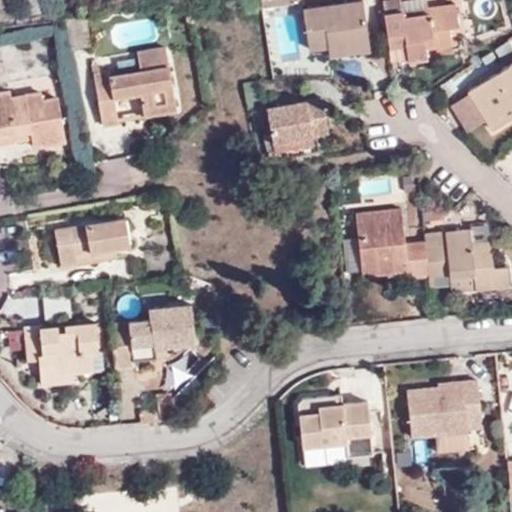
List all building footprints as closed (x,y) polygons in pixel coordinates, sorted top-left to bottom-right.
[(43,9),(41,0),(30,0),(33,11),(43,9)] [(330,46),(370,40),(364,0),(304,10),(310,50),(330,46)] [(401,0),(389,0),(384,1),(386,15),(403,12),(402,2),(401,0)] [(411,54),(412,60),(431,57),(431,52),(430,45),(454,41),(452,26),(460,25),(456,0),(448,0),(428,4),(427,0),(413,0),(402,2),(403,12),(386,15),(394,58),(411,54)] [(63,18),(69,49),(91,45),(86,14),(63,18)] [(371,50),(370,40),(330,46),(331,56),(371,50)] [(430,45),(431,52),(456,49),(454,41),(430,45)] [(177,108),(167,46),(137,51),(141,70),(111,74),(110,70),(95,72),(103,123),(118,119),(114,95),(141,91),(145,113),(177,108)] [(288,52),(270,54),(274,77),(292,76),(288,52)] [(394,58),(394,63),(412,60),(411,54),(394,58)] [(511,63),(471,89),(495,129),(511,117),(511,63)] [(9,91),(0,92),(0,133),(29,129),(31,137),(32,144),(64,140),(57,98),(42,100),(40,92),(10,97),(9,91)] [(273,143),(314,137),(330,135),(324,99),(268,109),(273,143)] [(0,141),(31,137),(29,129),(0,133),(0,141)] [(316,144),(314,137),(273,143),(274,150),(316,144)] [(364,271),(364,275),(409,271),(410,276),(416,275),(416,274),(413,243),(407,244),(403,209),(358,213),(360,238),(364,271)] [(79,252),(118,245),(132,243),(128,215),(58,226),(64,263),(80,261),(79,252)] [(471,232),(472,244),(491,243),(490,230),(487,221),(469,223),(471,232)] [(430,274),(431,287),(452,284),(452,277),(474,275),(476,292),(509,289),(507,268),(494,270),(491,243),(472,244),(471,232),(426,236),(427,242),(430,274)] [(345,239),(349,273),(364,271),(360,238),(345,239)] [(413,243),(416,274),(416,275),(430,274),(427,242),(413,243)] [(119,254),(118,245),(79,252),(80,261),(119,254)] [(452,284),(453,294),(476,292),(474,275),(452,277),(452,284)] [(148,317),(109,321),(114,365),(134,364),(134,357),(155,355),(155,344),(154,336),(161,335),(162,344),(194,341),(191,301),(148,304),(148,317)] [(97,351),(94,326),(94,321),(62,324),(63,329),(40,331),(39,326),(39,323),(21,325),(25,358),(38,357),(39,369),(53,368),(54,372),(73,371),(91,369),(89,351),(97,351)] [(155,344),(162,344),(161,335),(154,336),(155,344)] [(73,379),(73,371),(54,372),(53,368),(39,369),(40,382),(73,379)] [(461,385),(440,387),(407,390),(411,437),(466,432),(465,424),(481,423),(477,381),(461,382),(461,385)] [(158,421),(173,419),(171,393),(156,394),(158,421)] [(343,435),(359,434),(357,414),(367,413),(365,400),(317,405),(318,411),(298,412),(300,445),(343,440),(343,435)] [(357,414),(359,434),(369,433),(367,413),(357,414)] [(428,439),(414,439),(414,462),(429,462),(428,439)]
